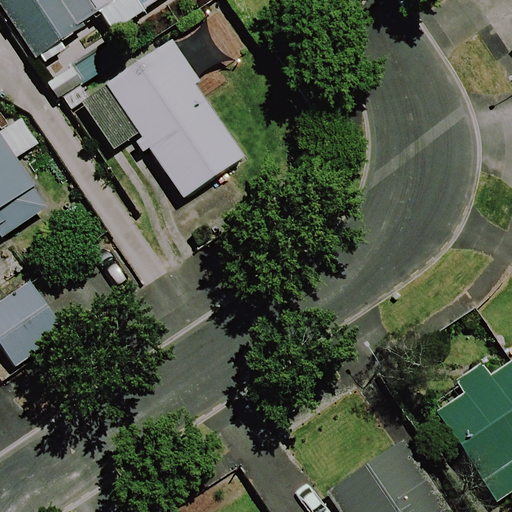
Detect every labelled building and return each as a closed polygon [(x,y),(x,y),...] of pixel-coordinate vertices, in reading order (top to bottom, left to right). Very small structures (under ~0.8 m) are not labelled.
[(0,0),(0,3),(38,63),(107,20),(116,34),(169,0),(0,0)] [(246,163),(171,44),(80,101),(118,160),(145,143),(182,203),(246,163)] [(0,241),(48,210),(0,136),(0,288),(19,276),(0,246),(0,241)] [(511,375),(500,384),(494,376),(434,417),(497,511),(501,511),(511,505),(511,375)] [(446,511),(408,451),(331,501),(338,511),(446,511)]
